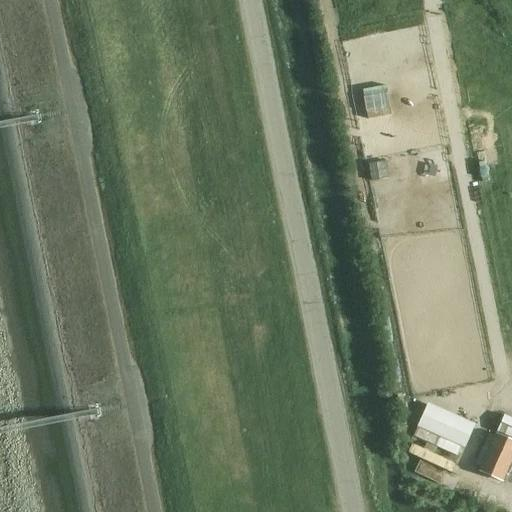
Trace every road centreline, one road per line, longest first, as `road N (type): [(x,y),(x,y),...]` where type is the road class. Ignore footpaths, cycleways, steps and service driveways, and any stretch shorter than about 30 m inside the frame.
road 1 (residential): [(353,511),(246,0)]
road 2 (unclassified): [(155,511),(54,0)]
